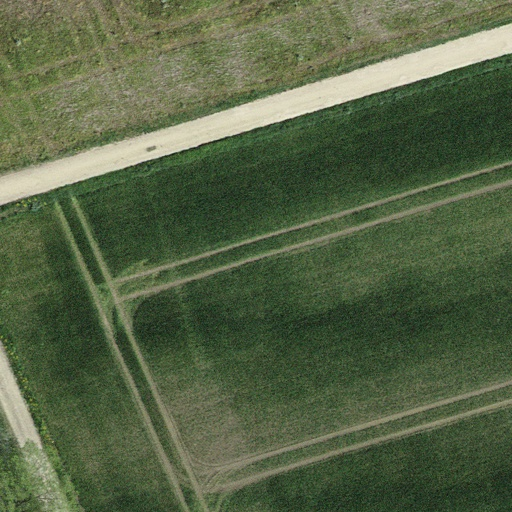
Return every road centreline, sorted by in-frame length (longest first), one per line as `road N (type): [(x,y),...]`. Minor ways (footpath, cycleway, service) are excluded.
road 1 (track): [(511,41),(0,196)]
road 2 (track): [(0,391),(53,511)]
